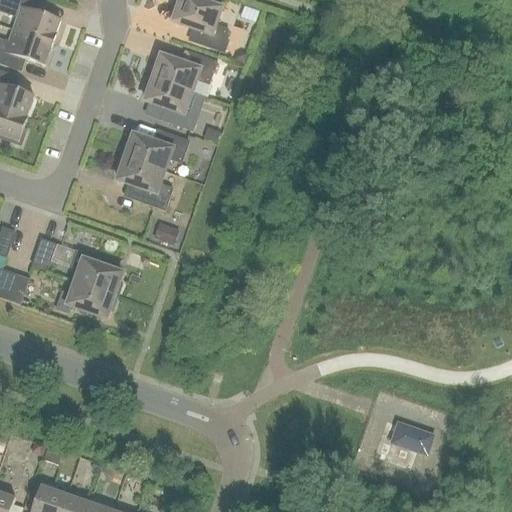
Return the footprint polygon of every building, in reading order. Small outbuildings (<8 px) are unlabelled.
[(39,2),(32,0),(1,0),(0,3),(0,13),(18,20),(14,32),(54,46),(57,38),(56,37),(61,23),(34,14),(39,2)] [(179,8),(173,24),(200,33),(196,45),(225,55),(229,43),(225,42),(229,32),(216,28),(222,10),(200,3),(201,0),(178,0),(176,7),(179,8)] [(51,55),(54,46),(14,32),(9,45),(0,41),(0,65),(14,71),(19,59),(45,68),(50,54),(51,55)] [(236,55),(234,63),(245,66),(249,56),(241,53),(236,55)] [(151,80),(193,95),(197,82),(209,87),(217,65),(192,56),(188,68),(162,58),(159,67),(155,66),(151,80)] [(0,111),(27,121),(34,99),(8,90),(12,78),(0,73),(0,111)] [(185,117),(193,95),(151,80),(146,94),(149,95),(146,104),(172,113),(168,125),(193,133),(197,121),(185,117)] [(0,137),(1,138),(0,139),(0,140),(21,148),(27,132),(24,131),(28,121),(27,121),(0,111),(0,137)] [(208,130),(204,141),(217,146),(221,134),(208,130)] [(123,159),(165,174),(169,161),(182,166),(189,144),(164,135),(160,147),(134,138),(131,146),(128,145),(123,159)] [(161,186),(165,174),(123,159),(118,173),(121,174),(118,183),(144,192),(140,204),(165,212),(173,191),(161,186)] [(179,232),(159,226),(154,241),(174,248),(179,232)] [(0,257),(7,260),(15,235),(3,230),(0,239),(0,257)] [(47,273),(56,247),(42,242),(33,267),(47,273)] [(118,299),(123,285),(120,284),(123,276),(88,263),(90,258),(76,253),(70,271),(80,274),(76,285),(118,299)] [(0,271),(0,300),(6,303),(15,277),(3,273),(0,271)] [(15,277),(6,303),(20,308),(29,282),(15,277)] [(113,313),(118,299),(76,285),(71,298),(63,294),(56,312),(69,316),(72,309),(107,321),(110,312),(113,313)] [(434,441),(401,430),(394,447),(428,459),(434,441)] [(48,449),(45,461),(59,465),(63,454),(48,449)] [(311,483),(282,473),(278,487),(306,497),(311,483)] [(61,511),(67,496),(42,487),(33,511),(27,511),(26,511),(25,511),(61,511)] [(0,493),(0,511),(10,511),(15,499),(0,493)] [(86,511),(90,503),(67,496),(61,511),(86,511)] [(111,511),(112,511),(90,503),(86,511),(111,511)]
